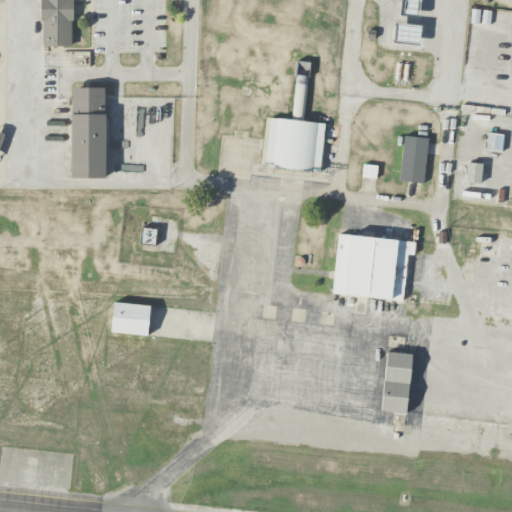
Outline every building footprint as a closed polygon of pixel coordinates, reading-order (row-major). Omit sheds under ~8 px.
[(42,46),(42,0),(71,0),(71,46),(42,46)] [(264,166),(270,117),(292,119),(296,75),(295,75),(296,60),(311,62),(309,77),(308,77),(303,120),(325,123),(320,172),(264,166)] [(72,86),(104,86),(105,177),(70,177),(72,86)] [(487,133),(502,135),(500,152),(485,150),(487,133)] [(404,135),(428,137),(423,183),(399,180),(404,135)] [(465,182),(467,163),(482,164),(480,184),(465,182)] [(376,179),(377,166),(362,165),(361,177),(376,179)] [(140,245),(154,246),(156,229),(141,228),(140,245)] [(338,233),(415,242),(414,254),(407,254),(403,300),(401,300),(332,293),(338,233)] [(110,332),(146,337),(150,307),(113,302),(110,332)] [(387,352),(412,354),(406,413),(406,414),(381,410),(387,352)]
